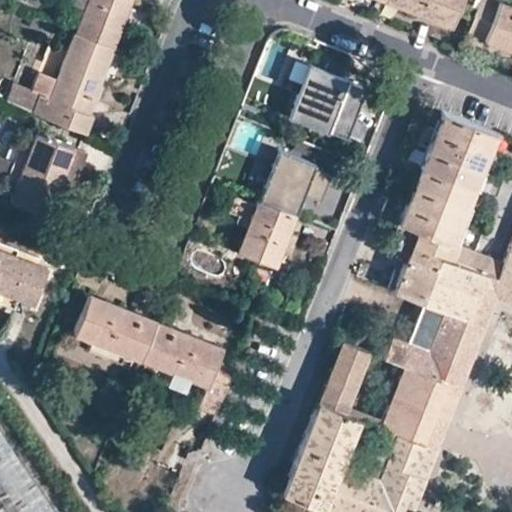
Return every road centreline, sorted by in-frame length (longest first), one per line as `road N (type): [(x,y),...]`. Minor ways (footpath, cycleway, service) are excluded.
road 1 (residential): [(416,59),(246,511)]
road 2 (residential): [(184,0),(89,242),(160,270)]
road 3 (residential): [(160,270),(267,0)]
road 4 (residential): [(96,511),(0,366)]
road 5 (residential): [(272,0),(416,59)]
